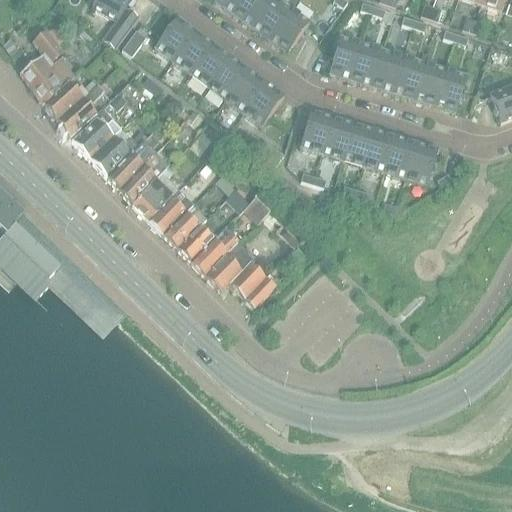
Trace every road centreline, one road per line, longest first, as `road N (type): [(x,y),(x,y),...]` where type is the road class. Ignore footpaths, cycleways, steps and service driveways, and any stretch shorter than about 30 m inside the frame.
road 1 (residential): [(0,106),(273,367),(338,381),(398,374)]
road 2 (tertiary): [(380,419),(307,415),(240,383),(0,155)]
road 3 (residential): [(511,136),(483,147),(300,94),(171,0)]
road 4 (unclassified): [(511,385),(489,424),(469,435),(405,445),(387,438),(380,419)]
road 5 (tertiary): [(380,419),(478,379),(511,345)]
